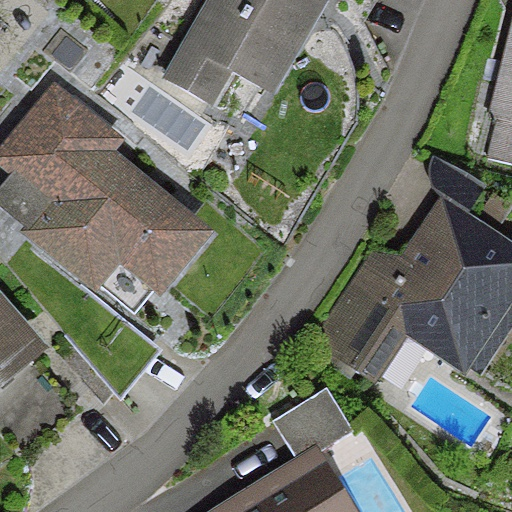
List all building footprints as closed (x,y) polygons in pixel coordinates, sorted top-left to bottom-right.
[(305,0),(310,0),(318,4),(319,0),(208,0),(181,47),(254,89),(305,0)] [(511,28),(490,118),(511,123),(511,28)] [(121,262),(153,289),(195,237),(97,155),(107,144),(49,95),(0,153),(0,161),(12,171),(0,185),(0,210),(98,291),(121,262)] [(511,263),(438,213),(373,309),(456,365),(511,282),(511,263)] [(108,395),(147,348),(90,300),(59,337),(108,395)] [(0,440),(15,459),(62,419),(67,406),(25,356),(31,351),(0,315),(0,440)] [(294,467),(220,511),(342,511),(309,458),(347,435),(321,392),(267,424),(294,467)]
